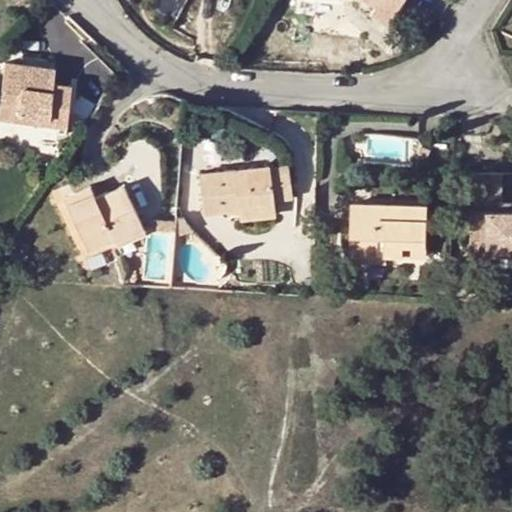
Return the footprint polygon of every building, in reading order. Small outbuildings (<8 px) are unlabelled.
[(369,0),(377,5),(394,15),(403,0),(369,0)] [(394,15),(377,5),(372,13),(388,24),(394,15)] [(1,116),(21,119),(22,111),(51,114),(50,122),(68,124),(72,84),(54,82),(55,67),(7,62),(1,116)] [(21,119),(50,122),(51,114),(22,111),(21,119)] [(206,210),(240,206),(240,203),(275,199),(274,197),(292,195),(289,164),(271,167),(270,163),(201,172),(206,210)] [(505,176),(475,175),(473,266),(492,268),(492,255),(511,255),(511,212),(504,212),(505,176)] [(91,185),(76,191),(79,198),(68,203),(91,250),(144,226),(124,183),(96,196),(91,185)] [(79,198),(76,191),(65,196),(68,203),(79,198)] [(240,203),(240,206),(241,219),(276,214),(275,199),(240,203)] [(355,201),(355,252),(379,252),(379,246),(387,246),(387,253),(389,252),(429,254),(430,204),(355,201)] [(388,262),(389,252),(387,253),(387,246),(379,246),(379,252),(355,252),(354,261),(388,262)]
